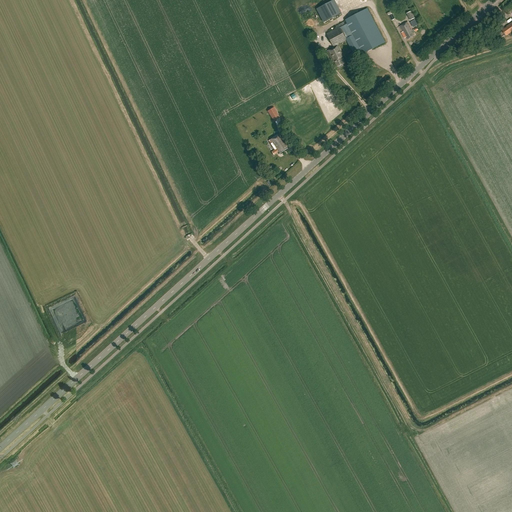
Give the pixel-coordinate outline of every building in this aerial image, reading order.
[(347,23),(340,27),(347,40),(355,57),(362,53),(363,54),(385,42),(367,9),(345,20),(347,23)] [(411,11),(406,13),(410,20),(415,18),(411,11)] [(415,36),(408,22),(400,27),(403,33),(402,33),(405,38),(407,37),(408,39),(415,36)] [(506,37),(511,32),(511,22),(506,27),(507,27),(504,29),(501,31),(506,37)] [(347,40),(340,27),(326,34),(334,49),(327,52),(333,62),(334,62),(337,67),(346,63),(337,47),(336,46),(347,40)] [(267,111),(273,121),(280,118),(273,107),(267,111)] [(287,147),(279,134),(268,141),(274,150),(271,152),(274,155),(278,152),(280,154),(287,149),(286,147),(287,147)]
